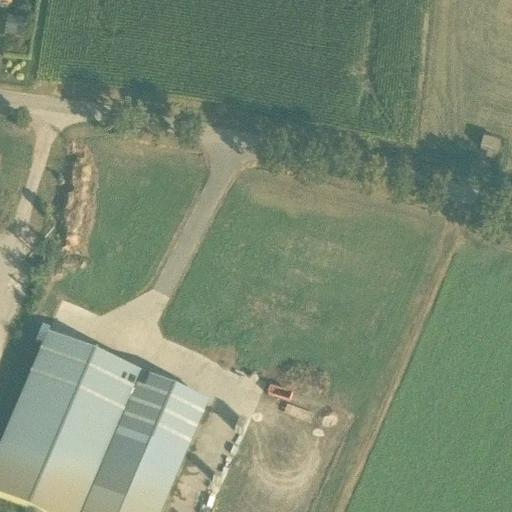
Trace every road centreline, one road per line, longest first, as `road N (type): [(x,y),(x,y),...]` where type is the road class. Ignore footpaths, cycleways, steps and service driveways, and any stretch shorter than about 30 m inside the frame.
road 1 (unclassified): [(511,209),(310,153),(0,100)]
road 2 (track): [(326,511),(463,193)]
